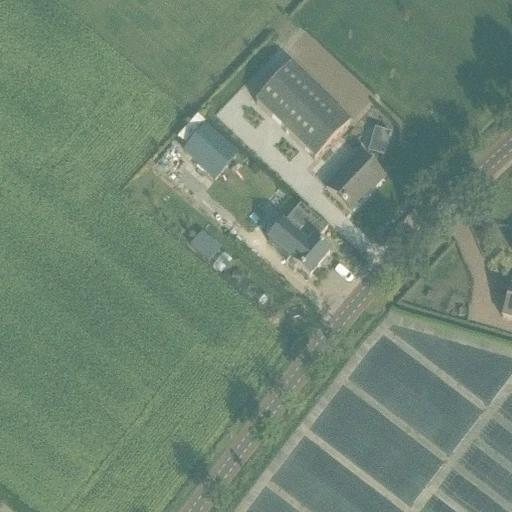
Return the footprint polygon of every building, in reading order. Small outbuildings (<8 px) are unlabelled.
[(288,67),(254,105),(314,162),(349,125),(288,67)] [(151,161),(163,141),(132,123),(120,143),(151,161)] [(205,130),(184,155),(214,181),(235,156),(205,130)] [(383,179),(368,166),(358,156),(325,191),(335,201),(350,214),(362,201),(361,199),(367,193),(368,195),(383,179)] [(315,244),(327,230),(299,207),(281,228),(306,248),(291,266),(309,281),(329,257),(315,244)] [(511,288),(510,288),(501,319),(511,321),(511,288)]
